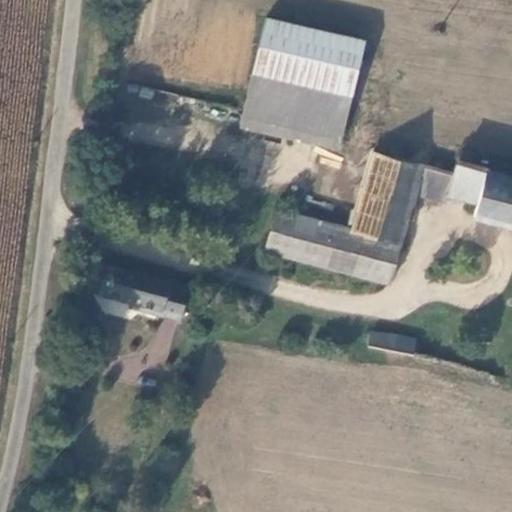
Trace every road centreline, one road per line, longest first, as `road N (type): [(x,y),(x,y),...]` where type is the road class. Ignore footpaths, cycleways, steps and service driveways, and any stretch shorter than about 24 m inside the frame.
road 1 (unclassified): [(78,0),(20,447),(4,511)]
road 2 (unknown): [(49,222),(358,310),(395,301),(431,233),(449,228),(504,256)]
